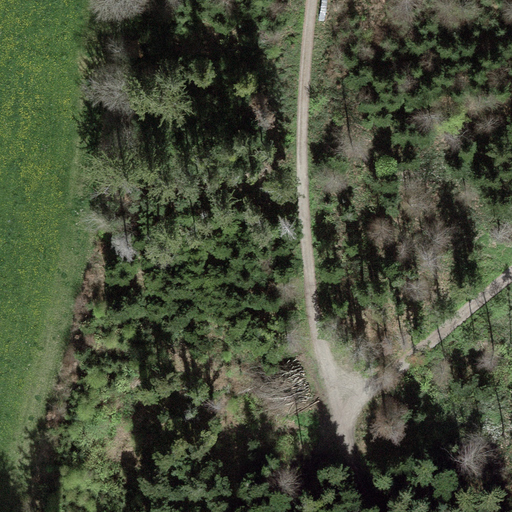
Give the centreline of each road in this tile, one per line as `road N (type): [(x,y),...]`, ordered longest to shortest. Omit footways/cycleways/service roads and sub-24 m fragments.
road 1 (track): [(377,511),(357,474),(320,344),(318,0)]
road 2 (track): [(511,261),(339,410),(291,511)]
